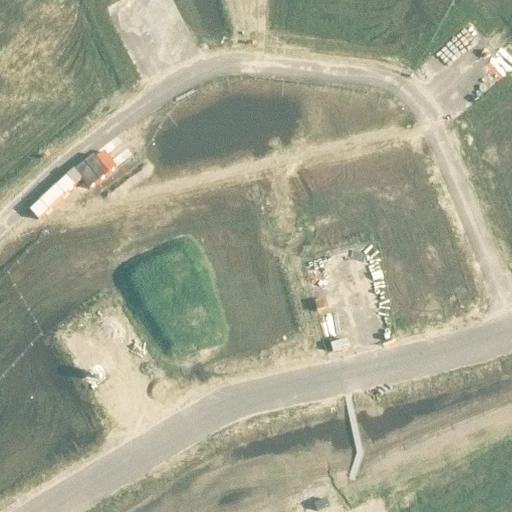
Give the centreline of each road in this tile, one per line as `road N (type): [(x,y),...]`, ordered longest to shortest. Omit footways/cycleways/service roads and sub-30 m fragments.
road 1 (residential): [(170,82),(244,60),(394,83),(421,109)]
road 2 (residential): [(421,109),(511,320)]
road 3 (residential): [(0,221),(66,152),(170,82)]
road 4 (residential): [(362,367),(242,397),(165,439)]
road 5 (residential): [(511,320),(472,341),(362,367)]
road 6 (residential): [(165,439),(93,321)]
road 7 (residential): [(165,439),(54,511)]
